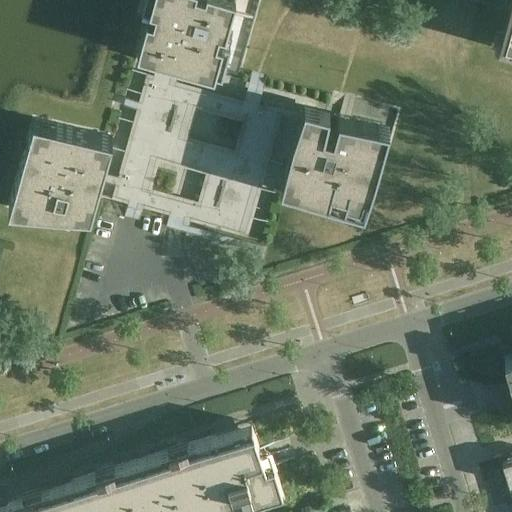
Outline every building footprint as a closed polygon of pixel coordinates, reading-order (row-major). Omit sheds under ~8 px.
[(182,61),(222,72),(233,32),(225,30),(233,0),(142,0),(139,13),(147,15),(135,56),(180,69),(182,61)] [(390,125),(303,106),(293,138),(280,185),(307,193),(364,209),(375,176),(390,125)] [(34,117),(24,151),(9,207),(91,213),(113,135),(34,117)] [(257,248),(273,251),(275,238),(259,236),(257,248)] [(251,451),(260,448),(252,422),(0,502),(0,511),(207,511),(209,511),(217,511),(238,505),(237,501),(251,497),(252,501),(266,496),(268,502),(284,496),(274,463),(257,469),(251,451)] [(511,457),(502,460),(509,482),(511,480),(511,457)]
